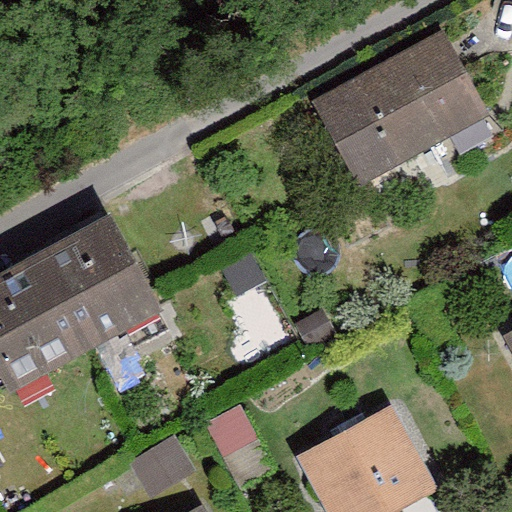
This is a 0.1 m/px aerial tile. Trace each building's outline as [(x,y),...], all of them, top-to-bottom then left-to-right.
[(456,35),(323,104),(366,187),(499,118),(456,35)] [(127,213),(0,280),(0,348),(23,391),(178,308),(127,213)] [(244,408),(213,427),(231,457),(262,438),(244,408)] [(409,511),(448,491),(404,409),(309,460),(336,511),(409,511)] [(176,434),(131,462),(156,501),(201,473),(176,434)]
